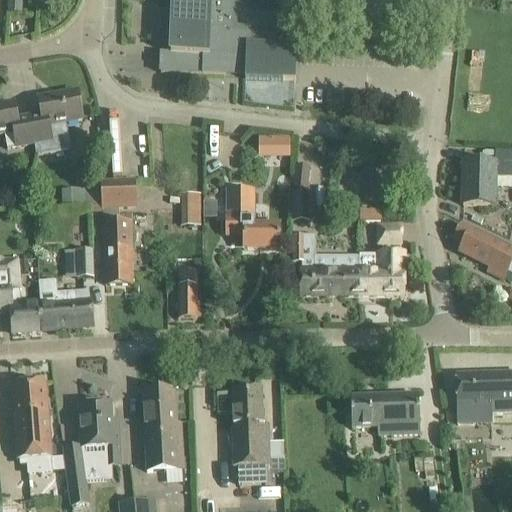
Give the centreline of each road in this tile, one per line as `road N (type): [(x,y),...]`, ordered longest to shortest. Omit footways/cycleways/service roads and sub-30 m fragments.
road 1 (residential): [(442,335),(0,356)]
road 2 (residential): [(432,143),(139,107),(106,84),(91,34)]
road 3 (residential): [(442,335),(432,143)]
road 4 (residential): [(432,143),(451,0)]
